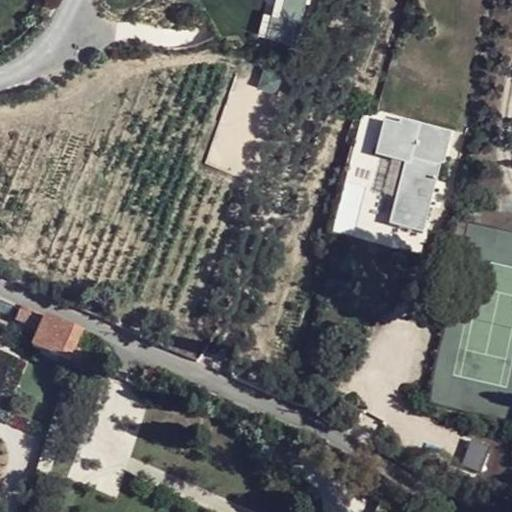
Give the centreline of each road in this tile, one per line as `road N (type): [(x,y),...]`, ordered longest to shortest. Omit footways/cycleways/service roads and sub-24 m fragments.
road 1 (residential): [(467,511),(345,439),(0,283)]
road 2 (track): [(383,460),(385,349),(369,312),(375,242)]
